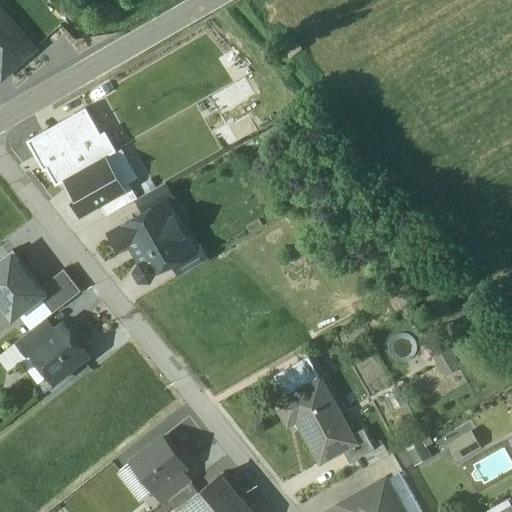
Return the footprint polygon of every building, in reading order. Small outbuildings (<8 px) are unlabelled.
[(0,78),(0,79),(33,52),(0,12),(0,78)] [(55,186),(115,153),(103,133),(99,135),(85,109),(26,143),(43,173),(46,171),(55,186)] [(123,189),(105,158),(62,183),(73,202),(69,204),(78,220),(100,208),(125,194),(123,189)] [(163,185),(135,201),(143,215),(164,203),(165,204),(172,200),(163,185)] [(105,218),(135,201),(127,186),(123,189),(125,194),(100,208),(105,218)] [(143,215),(108,234),(117,250),(128,244),(139,264),(134,273),(139,282),(149,282),(154,273),(171,264),(192,252),(191,251),(184,237),(182,235),(175,239),(167,224),(174,220),(173,218),(165,204),(164,203),(143,215)] [(187,235),(176,216),(173,218),(174,220),(167,224),(175,239),(182,235),(184,237),(187,235)] [(192,252),(171,264),(179,278),(207,262),(198,247),(191,251),(192,252)] [(41,289),(13,252),(0,262),(0,310),(12,325),(41,302),(48,297),(41,289)] [(52,316),(80,294),(63,272),(41,289),(48,297),(41,302),(52,316)] [(44,322),(15,344),(26,358),(32,354),(31,353),(54,335),(53,334),(44,322)] [(86,357),(63,327),(53,334),(54,335),(31,353),(32,354),(47,373),(47,378),(51,383),(57,384),(62,380),(63,375),(86,357)] [(353,438),(320,382),(277,407),(289,428),(298,422),(322,464),(344,451),(356,444),(353,438)] [(432,451),(442,467),(479,447),(470,430),(432,451)] [(356,444),(344,451),(351,465),(375,451),(364,432),(353,438),(356,444)] [(184,469),(161,439),(131,462),(154,492),(180,472),(184,469)] [(478,449),(460,460),(468,474),(487,463),(478,449)] [(393,454),(364,470),(374,487),(386,480),(387,482),(403,472),(393,454)] [(189,485),(180,472),(154,492),(163,505),(168,502),(189,485)] [(197,494),(184,505),(185,506),(189,511),(220,511),(238,498),(219,476),(197,494)] [(397,511),(382,485),(387,482),(386,480),(374,487),(339,507),(342,511),(397,511)] [(189,485),(168,502),(175,511),(177,511),(185,506),(184,505),(197,494),(189,485)] [(249,511),(238,498),(220,511),(249,511)] [(511,511),(506,502),(487,511),(511,511)]
